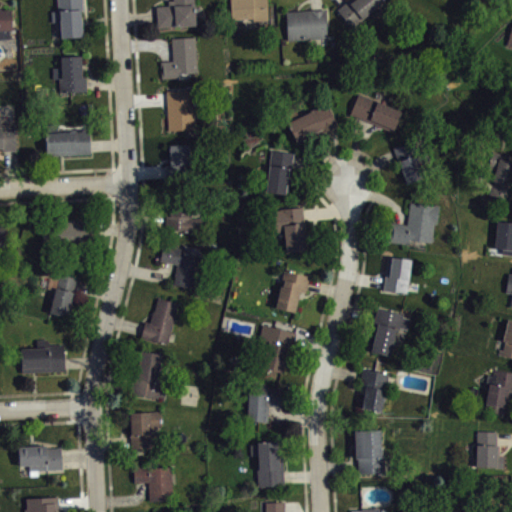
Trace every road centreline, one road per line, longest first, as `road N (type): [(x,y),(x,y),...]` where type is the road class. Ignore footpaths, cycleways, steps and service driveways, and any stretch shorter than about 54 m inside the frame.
road 1 (residential): [(95,511),(95,364),(127,241),(119,0)]
road 2 (residential): [(322,511),(322,387),(352,271),(348,176)]
road 3 (residential): [(0,189),(129,183)]
